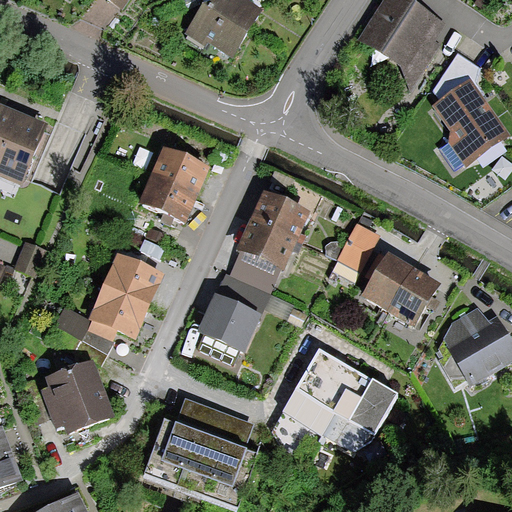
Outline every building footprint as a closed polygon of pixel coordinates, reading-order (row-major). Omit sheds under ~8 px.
[(106,0),(123,11),(130,0),(106,0)] [(215,0),(202,5),(186,35),(205,47),(208,43),(232,58),(265,8),(252,0),(215,0)] [(405,0),(386,0),(361,40),(400,66),(411,92),(441,46),(436,43),(446,26),(405,0)] [(434,91),(440,100),(470,79),(482,96),(485,94),(477,81),(480,69),(459,54),(434,91)] [(440,100),(432,106),(451,131),(447,142),(465,167),(510,135),(482,96),(470,79),(440,100)] [(0,175),(21,184),(46,124),(25,116),(15,112),(0,105),(0,175)] [(185,159),(164,150),(140,204),(164,215),(184,224),(208,169),(185,159)] [(264,191),(238,248),(243,250),(254,255),(283,268),(309,211),(267,192),(264,191)] [(382,236),(358,223),(337,262),(361,275),(382,236)] [(47,253),(25,244),(14,269),(36,278),(47,253)] [(283,268),(243,250),(231,276),(271,294),(283,268)] [(139,263),(119,254),(92,320),(109,327),(136,339),(165,274),(139,263)] [(381,268),(363,297),(412,326),(430,296),(437,284),(389,255),(381,268)] [(217,294),(263,314),(271,294),(231,276),(226,273),(217,294)] [(205,335),(198,351),(234,367),(242,349),(246,351),(263,314),(217,294),(214,293),(197,331),(205,335)] [(65,306),(55,325),(108,353),(114,342),(87,328),(92,320),(65,306)] [(453,323),(444,339),(453,356),(445,370),(452,381),(468,379),(472,386),(511,362),(511,340),(499,317),(494,320),(489,323),(479,307),(453,323)] [(320,350),(283,414),(337,444),(350,421),(375,436),(399,394),(380,384),(340,361),(320,350)] [(93,357),(46,377),(50,388),(42,391),(52,417),(57,428),(65,424),(69,434),(116,414),(93,357)] [(50,388),(46,377),(20,387),(35,424),(52,417),(42,391),(50,388)] [(185,398),(174,426),(244,453),(255,425),(185,398)] [(164,423),(144,476),(238,511),(259,458),(244,453),(241,451),(212,440),(181,429),(174,426),(164,423)] [(0,490),(22,482),(14,460),(10,450),(2,427),(0,428),(0,490)] [(86,511),(77,493),(40,511),(86,511)]
